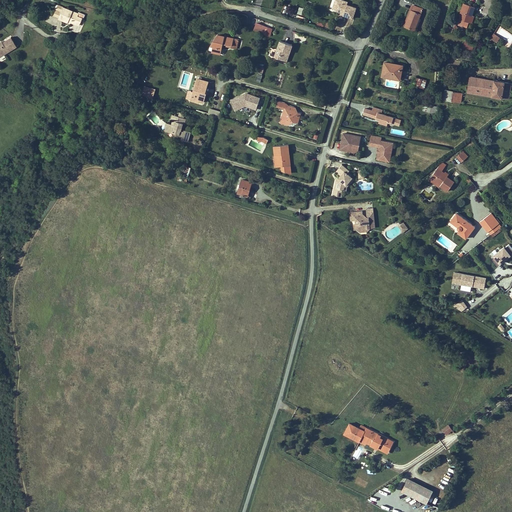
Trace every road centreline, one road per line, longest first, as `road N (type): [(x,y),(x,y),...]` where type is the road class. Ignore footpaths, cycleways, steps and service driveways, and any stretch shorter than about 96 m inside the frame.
road 1 (track): [(28,511),(13,289),(41,221),(76,173),(86,165),(311,223)]
road 2 (unclassified): [(243,511),(307,298),(323,154),(361,45)]
road 3 (unknown): [(198,143),(218,158),(316,188)]
